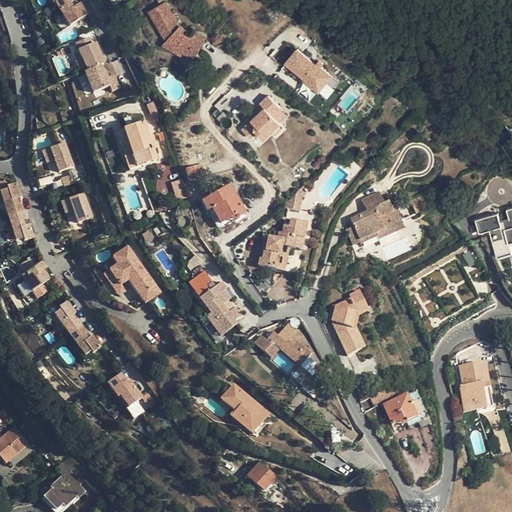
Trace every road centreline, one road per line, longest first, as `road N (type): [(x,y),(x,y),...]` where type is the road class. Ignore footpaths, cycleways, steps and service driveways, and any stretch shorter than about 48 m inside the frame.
road 1 (residential): [(421,511),(357,417),(303,308),(261,322),(225,271),(160,220)]
road 2 (residential): [(425,511),(438,500),(451,455),(439,360),(464,330),(483,328)]
road 3 (residential): [(17,167),(18,43),(0,0)]
